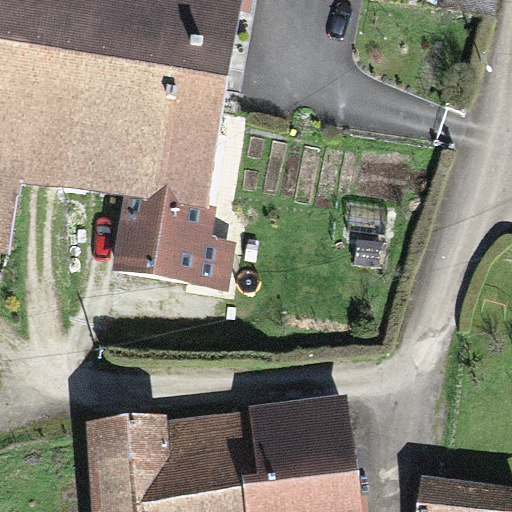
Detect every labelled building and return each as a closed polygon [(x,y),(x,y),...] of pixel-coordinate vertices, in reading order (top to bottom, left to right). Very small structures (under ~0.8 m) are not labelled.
[(0,0),(0,63),(128,89),(144,0),(0,0)] [(144,0),(128,89),(108,197),(120,200),(202,215),(241,0),(144,0)] [(437,0),(436,10),(484,18),(487,0),(437,0)] [(0,177),(25,181),(108,197),(128,89),(0,63),(0,177)] [(25,181),(0,177),(0,249),(12,251),(25,181)] [(202,215),(120,200),(107,273),(226,295),(235,247),(206,241),(211,216),(202,215)] [(374,511),(360,400),(257,413),(266,488),(244,491),(246,511),(374,511)] [(246,511),(244,491),(266,488),(257,413),(108,432),(113,511),(246,511)] [(511,511),(511,495),(422,483),(418,511),(511,511)]
